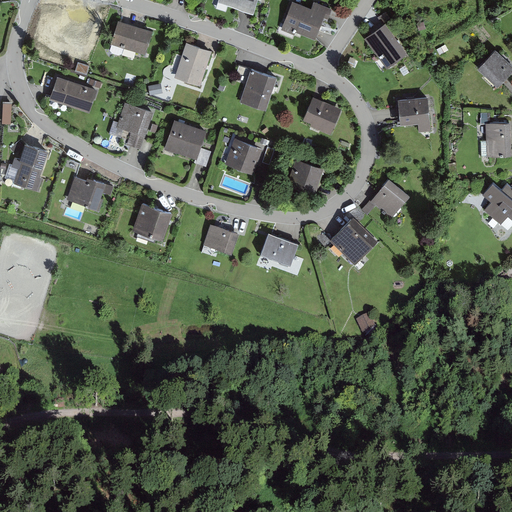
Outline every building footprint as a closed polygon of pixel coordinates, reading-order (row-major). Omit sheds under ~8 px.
[(257,0),(218,0),(216,9),(226,12),(228,6),(253,14),(257,0)] [(330,14),(331,10),(314,3),(312,10),(292,2),(281,30),(295,36),(296,33),(316,41),(318,35),(324,19),(328,20),(330,14)] [(93,20),(68,12),(58,45),(84,52),(93,20)] [(378,18),(383,26),(385,25),(392,20),(386,12),(378,18)] [(425,30),(423,23),(417,25),(419,32),(425,30)] [(377,30),(365,39),(387,69),(407,54),(385,25),(377,30)] [(118,29),(111,51),(121,54),(118,63),(132,67),(134,60),(146,63),(153,39),(118,29)] [(188,43),(175,79),(201,88),(213,52),(188,43)] [(449,51),(446,45),(437,50),(440,55),(449,51)] [(511,75),(511,63),(498,50),(479,68),(499,88),(511,75)] [(356,61),(350,58),(346,67),(352,70),(356,61)] [(88,72),(72,66),(69,73),(86,79),(88,72)] [(266,111),(277,78),(252,70),(241,102),(266,111)] [(54,101),(93,114),(100,94),(61,81),(54,101)] [(212,93),(204,90),(200,99),(208,102),(212,93)] [(146,93),(148,103),(161,101),(159,91),(146,93)] [(431,99),(402,101),(403,126),(420,125),(420,132),(434,131),(431,99)] [(156,113),(128,103),(119,127),(132,132),(128,144),(143,149),(156,113)] [(342,117),(312,103),(302,125),(311,130),(309,134),(331,143),(342,117)] [(11,111),(1,111),(0,121),(0,130),(9,131),(11,111)] [(511,157),(511,125),(493,126),(493,116),(481,116),(481,126),(488,126),(488,158),(511,157)] [(201,149),(207,134),(176,123),(166,150),(195,160),(194,163),(208,168),(214,153),(201,149)] [(95,139),(92,146),(98,149),(101,141),(95,139)] [(265,151),(237,139),(227,164),(254,176),(265,151)] [(25,145),(12,184),(38,192),(43,177),(38,175),(46,151),(25,145)] [(326,170),(298,160),(289,185),(317,196),(326,170)] [(110,198),(114,188),(88,180),(87,183),(75,179),(68,201),(99,211),(104,196),(110,198)] [(391,221),(410,198),(389,181),(370,203),(391,221)] [(511,228),(511,226),(511,187),(507,193),(503,190),(498,195),(491,189),(481,201),(488,207),(481,214),(497,229),(504,222),(511,228)] [(468,188),(468,202),(480,202),(480,188),(468,188)] [(150,238),(163,242),(172,214),(143,204),(134,230),(151,236),(150,238)] [(374,246),(350,223),(327,246),(351,269),(374,246)] [(240,234),(212,224),(205,245),(233,254),(240,234)] [(301,245),(272,234),(265,253),(294,265),(301,245)]
